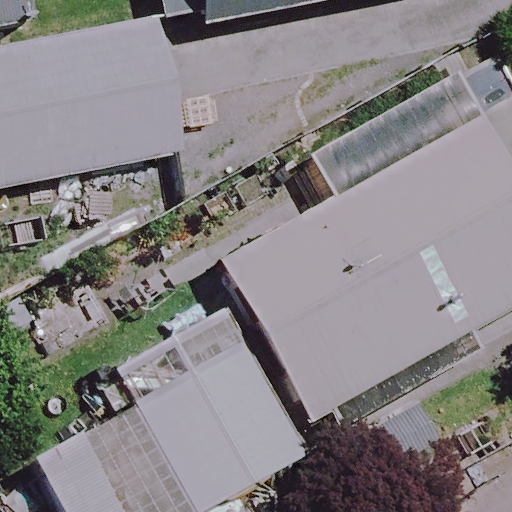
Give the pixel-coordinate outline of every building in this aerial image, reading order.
[(0,0),(0,33),(19,29),(11,0),(0,0)] [(150,0),(157,30),(192,23),(195,38),(374,0),(150,0)] [(0,60),(0,191),(54,181),(66,237),(180,214),(141,31),(0,60)] [(511,312),(511,133),(482,80),(336,162),(351,189),(195,277),(239,354),(127,417),(181,511),(210,511),(300,462),(288,440),(511,312)] [(105,511),(76,450),(25,474),(42,511),(105,511)]
